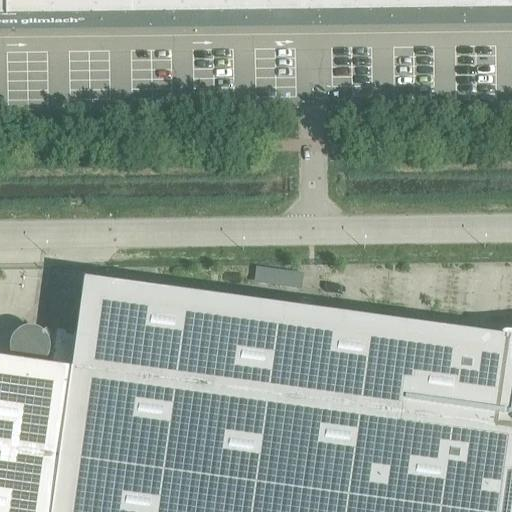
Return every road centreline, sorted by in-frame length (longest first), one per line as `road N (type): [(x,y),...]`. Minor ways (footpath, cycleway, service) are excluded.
road 1 (unclassified): [(511,231),(0,239)]
road 2 (unknown): [(83,238),(85,261),(100,275),(511,320)]
road 3 (unknown): [(0,46),(319,41)]
road 4 (unknown): [(319,41),(315,234)]
road 5 (unknown): [(319,41),(511,44)]
